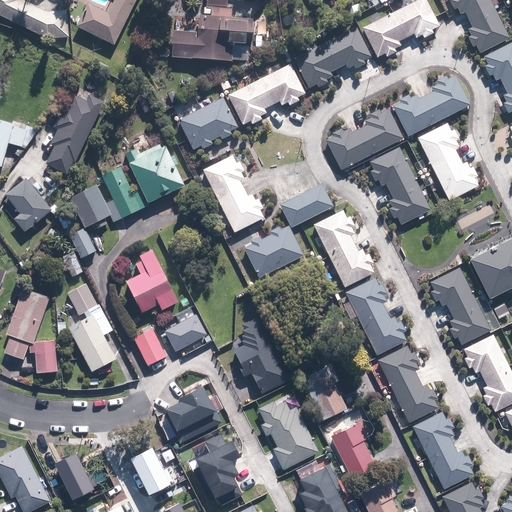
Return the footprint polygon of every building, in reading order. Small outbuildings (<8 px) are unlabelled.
[(0,0),(0,15),(50,39),(70,37),(68,10),(47,11),(23,0),(0,0)] [(136,0),(114,0),(109,12),(88,1),(76,26),(114,45),(136,0)] [(228,0),(207,0),(207,8),(205,7),(205,14),(199,14),(198,32),(174,30),(172,56),(232,61),(233,46),(252,47),(254,19),(232,17),(233,7),(228,7),(228,0)] [(441,26),(428,0),(418,0),(363,28),(378,57),(385,53),(387,56),(397,51),(396,48),(402,45),(400,41),(415,34),(417,38),(423,35),(425,38),(435,33),(433,30),(441,26)] [(510,39),(490,0),(449,0),(455,10),(458,8),(461,15),(465,13),(473,27),(468,29),(472,36),(469,37),(474,47),(477,46),(480,53),(510,39)] [(362,12),(359,4),(352,7),(354,14),(362,12)] [(372,57),(357,27),(294,59),(309,88),(316,84),(318,87),(328,82),(327,79),(333,76),(331,72),(345,65),(348,69),(354,66),(355,69),(366,64),(364,61),(372,57)] [(511,43),(484,57),(488,65),(485,66),(490,76),(493,75),(496,81),(501,79),(508,93),(504,95),(507,102),(504,103),(509,114),(511,112),(511,43)] [(306,94),(291,64),(228,95),(243,125),(251,121),(252,124),(262,119),(261,116),(268,113),(265,108),(280,101),(282,106),(288,102),(290,105),(300,100),(299,97),(306,94)] [(408,136),(471,105),(456,75),(448,79),(447,76),(437,81),(438,84),(432,87),(434,91),(420,99),(417,94),(411,98),(409,95),(399,100),(401,103),(393,107),(408,136)] [(106,101),(90,94),(88,100),(76,94),(70,107),(64,104),(54,126),(59,128),(51,144),(55,145),(46,163),(68,174),(74,161),(77,162),(106,101)] [(224,97),(179,120),(194,150),(202,146),(203,149),(214,144),(212,141),(221,136),(223,139),(233,134),(231,131),(239,127),(224,97)] [(341,170),(404,138),(389,109),(381,113),(380,110),(370,115),(371,118),(365,121),(367,125),(353,132),(350,128),(344,131),(342,129),(332,134),(333,137),(326,140),(341,170)] [(14,125),(0,120),(0,166),(3,167),(14,125)] [(448,123),(418,138),(450,201),(479,186),(476,179),(479,177),(474,167),(471,168),(467,162),(463,164),(456,149),(460,147),(457,141),(460,140),(455,129),(452,131),(448,123)] [(166,146),(162,147),(161,144),(138,154),(136,148),(126,152),(131,163),(130,163),(148,203),(185,186),(176,165),(179,164),(175,155),(171,157),(166,146)] [(431,210),(400,147),(370,162),(374,170),(371,171),(376,181),(379,180),(382,186),(387,184),(394,198),(390,200),(393,207),(390,208),(395,219),(398,217),(402,225),(431,210)] [(233,155),(204,170),(235,233),(264,218),(261,211),(264,209),(259,199),(256,200),(252,194),(248,196),(241,181),(245,179),(242,173),(245,172),(240,161),(237,163),(233,155)] [(149,206),(140,187),(133,191),(121,167),(102,176),(122,218),(149,206)] [(27,177),(6,194),(22,213),(15,218),(26,232),(53,210),(27,177)] [(280,205),(291,227),(334,206),(322,184),(280,205)] [(112,214),(98,185),(71,198),(86,228),(92,224),(95,230),(108,223),(105,217),(112,214)] [(344,210),(314,224),(345,287),(375,272),(371,265),(374,264),(369,253),(366,255),(363,248),(358,250),(351,236),(356,234),(352,228),(356,226),(350,216),(347,217),(344,210)] [(244,248),(259,278),(304,256),(289,226),(282,230),(280,226),(270,231),(272,234),(263,239),(261,236),(251,241),(252,244),(244,248)] [(96,250),(85,229),(71,236),(82,257),(96,250)] [(489,298),(511,286),(511,238),(469,259),(489,298)] [(141,273),(127,281),(144,312),(159,304),(162,310),(181,300),(153,248),(140,255),(142,260),(136,263),(141,273)] [(84,271),(74,252),(63,258),(72,277),(84,271)] [(491,331),(460,268),(430,283),(434,290),(431,292),(436,302),(439,301),(442,307),(446,305),(454,319),(449,321),(453,328),(450,329),(455,340),(458,338),(461,345),(491,331)] [(376,278),(346,292),(377,355),(407,340),(403,333),(406,332),(401,321),(398,323),(395,316),(391,318),(384,304),(388,302),(385,296),(388,294),(383,284),(380,285),(376,278)] [(87,284),(68,293),(79,315),(98,305),(87,284)] [(51,297),(23,288),(7,334),(11,335),(5,352),(24,359),(30,342),(34,343),(51,297)] [(113,330),(101,308),(67,326),(92,371),(116,358),(103,335),(113,330)] [(292,377),(259,314),(242,324),(244,328),(242,330),(244,334),(242,335),(244,339),(242,340),(245,346),(233,351),(245,374),(249,372),(260,393),(292,377)] [(196,315),(166,331),(176,351),(207,334),(196,315)] [(153,328),(134,338),(148,365),(167,356),(153,328)] [(511,402),(511,371),(493,334),(463,349),(467,356),(464,358),(469,368),(473,367),(476,373),(480,371),(487,385),(483,387),(486,394),(483,395),(488,406),(491,404),(495,411),(511,402)] [(36,345),(30,345),(31,352),(36,352),(38,372),(58,371),(56,340),(36,342),(36,345)] [(408,345),(378,360),(409,423),(439,408),(435,401),(438,399),(433,389),(430,390),(427,384),(423,386),(415,371),(420,369),(417,363),(420,361),(415,351),(412,353),(408,345)] [(348,408),(335,383),(340,381),(331,364),(302,379),(324,420),(348,408)] [(222,422),(204,384),(178,396),(180,400),(164,408),(180,442),(222,422)] [(275,400),(259,408),(266,422),(261,424),(267,435),(271,433),(277,445),(273,448),(283,469),(319,451),(297,406),(290,409),(286,399),(277,404),(275,400)] [(442,412),(413,427),(444,490),(474,475),(470,468),(473,466),(468,456),(465,458),(462,451),(457,453),(450,439),(454,437),(451,430),(454,429),(449,419),(446,420),(442,412)] [(376,465),(363,440),(368,438),(360,421),(331,436),(352,477),(376,465)] [(225,442),(220,434),(205,441),(210,451),(196,458),(220,505),(243,494),(234,475),(239,473),(232,459),(240,455),(232,439),(225,442)] [(30,511),(51,502),(23,445),(0,456),(0,473),(12,498),(17,496),(24,511),(30,511)] [(153,449),(132,459),(150,495),(171,484),(153,449)] [(94,490),(76,454),(55,465),(73,500),(94,490)] [(329,466),(303,479),(308,489),(301,492),(307,504),(311,502),(315,511),(344,511),(347,511),(340,497),(343,495),(329,466)] [(398,511),(391,498),(396,496),(388,479),(359,494),(368,511),(398,511)] [(472,481),(442,496),(450,511),(481,511),(480,508),(484,506),(481,499),(484,498),(479,488),(476,489),(472,481)] [(511,511),(511,496),(507,499),(508,502),(501,506),(504,511),(511,511)]
